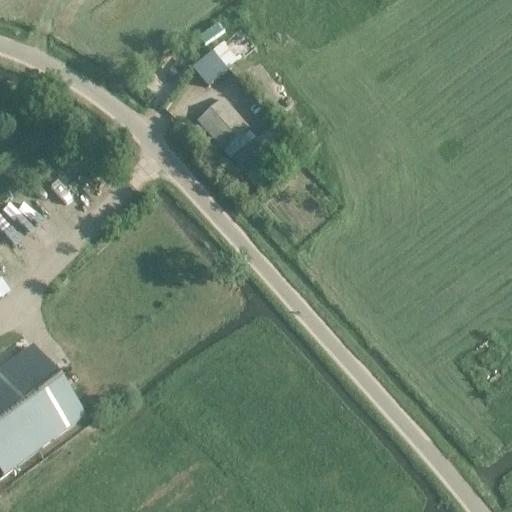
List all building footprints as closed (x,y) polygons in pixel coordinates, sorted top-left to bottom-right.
[(212,54),(192,70),(208,89),(228,71),(212,54)] [(254,136),(263,129),(230,90),(221,98),(254,136)] [(225,153),(249,134),(223,102),(199,121),(225,153)] [(253,187),(296,153),(275,127),(232,161),(253,187)] [(304,184),(289,196),(298,207),(312,195),(304,184)] [(0,305),(8,299),(0,289),(0,305)] [(84,420),(30,349),(0,372),(0,478),(2,481),(84,420)]
